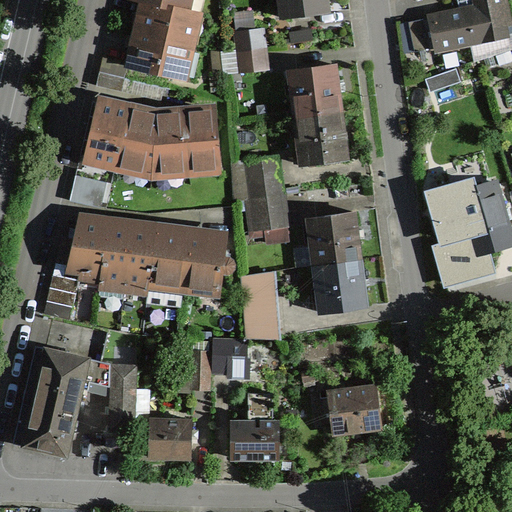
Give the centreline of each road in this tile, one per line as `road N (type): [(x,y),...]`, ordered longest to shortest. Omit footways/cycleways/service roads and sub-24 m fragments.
road 1 (residential): [(0,488),(201,499),(440,481)]
road 2 (residential): [(0,398),(90,0)]
road 3 (residential): [(417,313),(373,0)]
road 4 (residential): [(440,481),(417,313)]
road 5 (primary): [(35,0),(0,157)]
